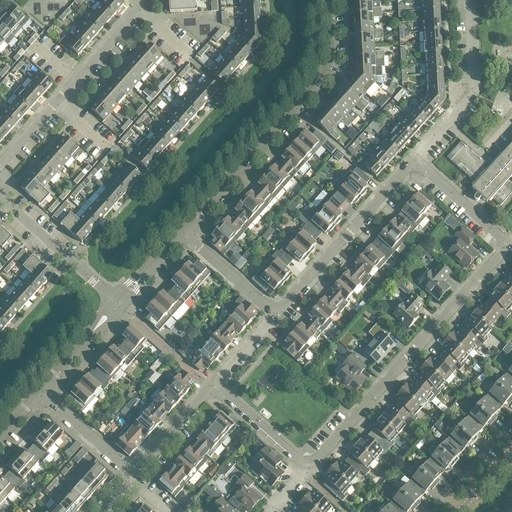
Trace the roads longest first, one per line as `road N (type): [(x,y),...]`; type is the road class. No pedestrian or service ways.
road 1 (residential): [(309,467),(510,244)]
road 2 (residential): [(327,0),(332,62),(182,231)]
road 3 (residential): [(0,164),(139,13),(139,0)]
road 4 (residential): [(414,158),(277,314)]
road 5 (residential): [(414,158),(473,93),(469,0)]
road 6 (residential): [(119,304),(0,195)]
road 7 (residential): [(510,244),(414,158)]
road 8 (residential): [(309,467),(211,385)]
road 9 (residential): [(277,314),(182,231)]
road 10 (residential): [(135,474),(40,392)]
